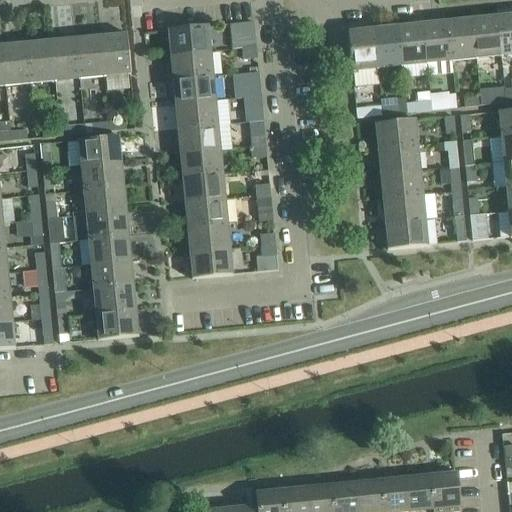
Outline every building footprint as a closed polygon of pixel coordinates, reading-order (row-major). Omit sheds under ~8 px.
[(511,16),(497,18),(501,57),(511,56),(511,16)] [(501,57),(497,18),(472,20),(476,60),(501,57)] [(472,20),(447,23),(451,62),(476,60),(472,20)] [(451,62),(447,23),(423,25),(427,65),(451,62)] [(427,65),(423,25),(398,28),(402,67),(427,65)] [(169,57),(211,53),(208,27),(167,31),(169,57)] [(398,28),(373,31),(377,70),(402,67),(398,28)] [(377,70),(373,31),(350,33),(350,32),(347,32),(351,74),(354,73),(354,72),(377,70)] [(124,36),(100,38),(104,78),(128,75),(128,76),(130,76),(127,35),(124,35),(124,36)] [(104,78),(100,38),(76,40),(79,80),(104,78)] [(246,50),(256,49),(255,38),(245,39),(246,50)] [(79,80),(76,40),(51,43),(55,82),(79,80)] [(51,43),(26,45),(30,85),(55,82),(51,43)] [(26,45),(2,47),(5,87),(30,85),(26,45)] [(256,49),(246,50),(247,60),(257,59),(256,49)] [(211,53),(169,57),(172,81),(213,78),(211,53)] [(213,78),(172,81),(175,106),(215,102),(213,78)] [(251,99),(260,98),(259,87),(250,88),(251,99)] [(416,94),(417,104),(430,103),(429,93),(416,94)] [(497,96),(480,98),(481,107),(498,106),(497,96)] [(260,98),(251,99),(252,109),(261,108),(260,98)] [(481,107),(480,98),(464,100),(465,109),(481,107)] [(431,103),(432,112),(448,111),(447,101),(431,103)] [(215,102),(175,106),(177,131),(218,127),(215,102)] [(432,112),(431,103),(430,103),(417,104),(414,104),(415,114),(432,112)] [(381,108),(382,117),(399,115),(398,106),(381,108)] [(382,117),(381,108),(365,109),(366,119),(382,117)] [(501,139),(511,137),(511,111),(498,113),(498,116),(499,116),(501,139)] [(462,134),(471,133),(469,117),(460,117),(462,134)] [(456,135),(454,118),(445,119),(446,136),(456,135)] [(378,151),(417,147),(415,123),(416,123),(415,120),(374,125),(374,128),(375,127),(378,151)] [(125,122),(109,123),(109,133),(126,131),(125,122)] [(109,133),(109,123),(92,125),(93,135),(109,133)] [(9,124),(0,125),(0,134),(10,133),(9,124)] [(76,127),(59,128),(60,138),(77,136),(76,127)] [(218,127),(177,131),(180,156),(220,152),(218,127)] [(60,138),(59,128),(43,130),(44,139),(60,138)] [(26,132),(10,133),(11,143),(27,141),(26,132)] [(0,143),(11,143),(10,133),(0,134),(0,143)] [(256,148),(265,147),(264,136),(255,137),(256,148)] [(81,166),(122,162),(120,140),(119,140),(119,137),(77,141),(78,144),(79,144),(81,166)] [(511,162),(511,137),(501,139),(504,164),(511,162)] [(266,158),(265,147),(256,148),(257,159),(266,158)] [(420,173),(417,147),(378,151),(380,176),(420,173)] [(465,167),(474,167),(473,150),(463,151),(465,167)] [(220,152),(180,156),(182,180),(222,176),(220,152)] [(450,169),(459,168),(457,152),(448,152),(450,169)] [(42,171),(51,170),(50,154),(40,155),(42,171)] [(27,173),(36,172),(34,155),(25,156),(27,173)] [(124,187),(122,162),(81,166),(83,191),(124,187)] [(474,167),(465,167),(466,184),(476,183),(474,167)] [(459,168),(450,169),(451,185),(461,184),(459,168)] [(54,195),(51,170),(42,171),(45,196),(54,195)] [(36,172),(27,173),(28,189),(38,188),(36,172)] [(422,197),(420,173),(380,176),(383,201),(422,197)] [(225,201),(222,176),(182,180),(185,205),(225,201)] [(261,197),(270,196),(269,186),(260,187),(261,197)] [(127,212),(124,187),(83,191),(86,216),(127,212)] [(56,220),(54,195),(45,196),(47,221),(56,220)] [(270,196),(261,197),(263,222),(273,221),(270,196)] [(425,223),(422,197),(383,201),(385,226),(425,223)] [(470,217),(479,216),(477,199),(468,200),(470,217)] [(227,226),(225,201),(185,205),(187,230),(227,226)] [(455,218),(464,217),(462,201),(453,202),(455,218)] [(32,222),(41,221),(39,205),(30,206),(32,222)] [(127,212),(86,216),(88,241),(129,237),(127,212)] [(479,216),(470,217),(472,242),(489,241),(487,218),(479,219),(479,216)] [(464,217),(455,218),(456,235),(465,234),(464,217)] [(59,244),(56,220),(47,221),(49,245),(59,244)] [(43,237),(41,221),(32,222),(33,238),(43,237)] [(425,223),(385,226),(387,249),(386,249),(387,251),(428,247),(428,245),(427,245),(425,223)] [(227,226),(187,230),(190,254),(229,250),(227,226)] [(266,247),(275,246),(274,235),(265,236),(266,247)] [(131,263),(129,237),(88,241),(91,267),(131,263)] [(61,269),(59,244),(49,245),(52,270),(61,269)] [(276,257),(275,246),(266,247),(267,257),(276,257)] [(229,250),(190,254),(192,278),(191,278),(191,281),(233,277),(233,274),(232,274),(229,250)] [(36,272),(46,271),(44,254),(35,255),(36,272)] [(133,288),(131,263),(91,267),(93,292),(133,288)] [(61,269),(52,270),(54,295),(64,294),(61,269)] [(46,271),(36,272),(38,288),(47,287),(46,271)] [(0,300),(10,300),(7,275),(0,275),(0,300)] [(135,313),(133,288),(93,292),(96,317),(135,313)] [(66,318),(64,294),(54,295),(57,319),(66,318)] [(10,300),(0,300),(0,326),(12,325),(10,300)] [(41,322),(51,321),(49,304),(40,304),(41,322)] [(137,335),(135,313),(96,317),(98,339),(97,339),(97,342),(139,338),(138,335),(137,335)] [(66,318),(57,319),(59,345),(69,344),(66,318)] [(53,345),(51,321),(41,322),(44,346),(53,345)] [(12,325),(0,326),(0,351),(16,350),(15,347),(14,347),(12,325)] [(429,479),(432,509),(458,506),(455,476),(429,479)] [(429,479),(405,481),(408,511),(432,509),(429,479)] [(401,511),(408,511),(405,481),(379,483),(382,511),(401,511)] [(382,511),(379,483),(355,486),(357,511),(382,511)] [(357,511),(355,486),(331,488),(332,511),(357,511)] [(332,511),(331,488),(306,491),(308,511),(332,511)] [(308,511),(306,491),(282,493),(283,511),(308,511)] [(283,511),(282,493),(256,496),(258,511),(283,511)]
